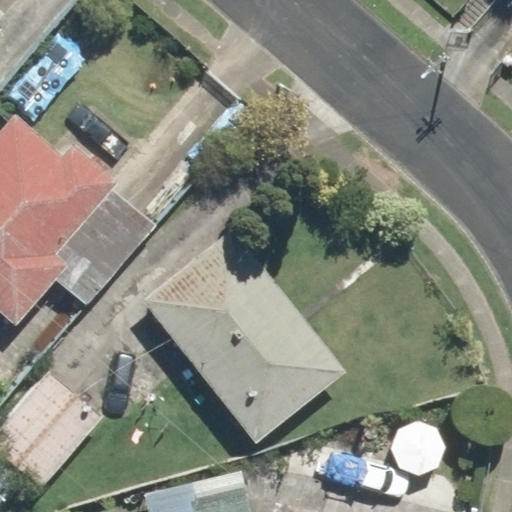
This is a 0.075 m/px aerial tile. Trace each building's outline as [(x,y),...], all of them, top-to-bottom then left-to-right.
[(174,61),(113,11),(79,53),(116,83),(125,71),(149,92),(174,61)] [(58,148),(14,108),(0,123),(0,303),(14,316),(53,273),(82,300),(159,215),(70,134),(58,148)] [(343,366),(231,222),(140,293),(253,437),(343,366)] [(0,492),(20,469),(39,484),(100,410),(46,365),(0,419),(0,492)] [(250,511),(239,465),(143,488),(148,511),(250,511)]
